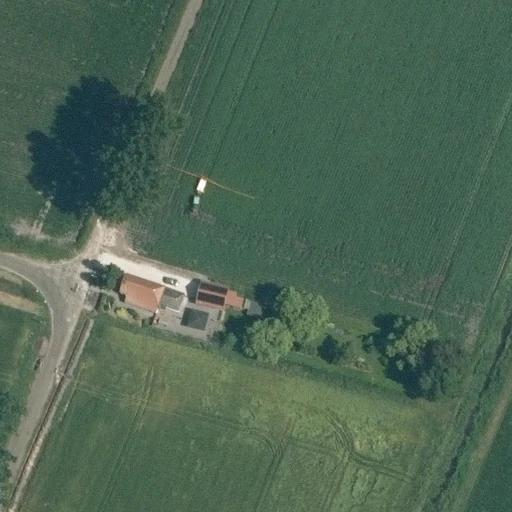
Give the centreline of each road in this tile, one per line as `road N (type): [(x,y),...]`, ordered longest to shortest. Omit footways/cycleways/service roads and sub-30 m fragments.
road 1 (track): [(78,287),(192,0)]
road 2 (unclassified): [(0,489),(78,287),(0,266)]
